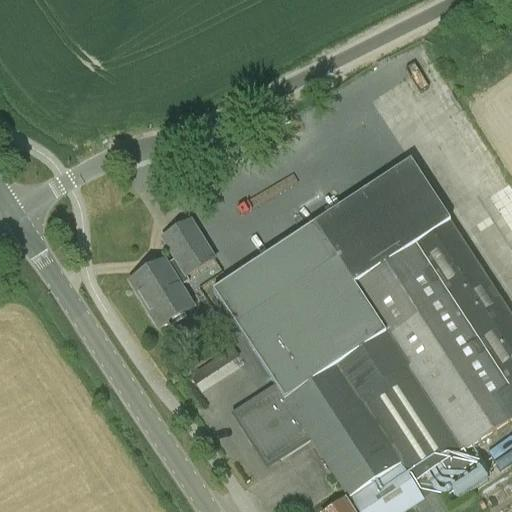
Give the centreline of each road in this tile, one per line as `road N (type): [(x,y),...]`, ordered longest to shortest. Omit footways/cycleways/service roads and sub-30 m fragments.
road 1 (unclassified): [(14,210),(458,0)]
road 2 (tertiary): [(213,511),(14,210)]
